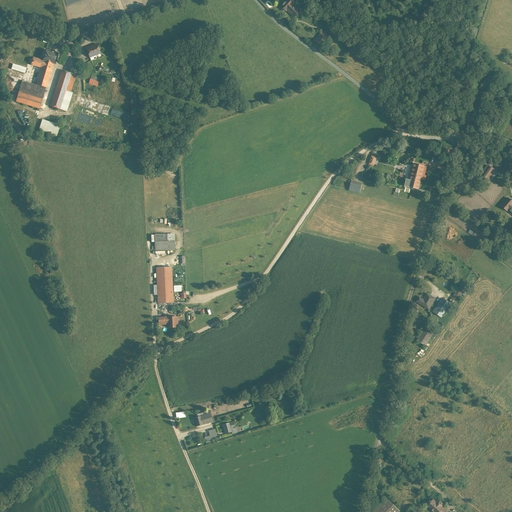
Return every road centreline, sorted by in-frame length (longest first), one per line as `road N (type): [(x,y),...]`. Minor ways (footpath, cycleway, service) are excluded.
road 1 (track): [(346,511),(368,491),(456,137)]
road 2 (track): [(208,511),(154,361),(163,347),(233,314),(267,272)]
road 3 (unclassified): [(456,137),(414,135),(400,126),(257,0)]
road 4 (track): [(400,126),(337,172),(267,272)]
road 5 (unclassified): [(486,0),(464,64),(456,137)]
